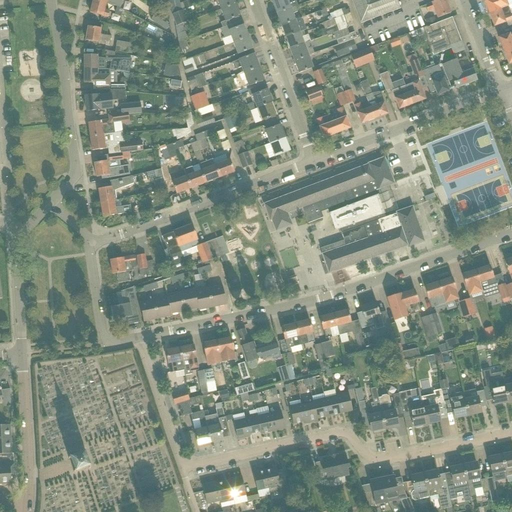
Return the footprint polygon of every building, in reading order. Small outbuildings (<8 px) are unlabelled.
[(106,3),(95,0),(92,0),(90,13),(107,17),(109,11),(104,10),(106,3)] [(174,0),(169,2),(172,14),(181,11),(178,0),(174,0)] [(216,0),(221,10),(235,4),(233,0),(216,0)] [(276,0),(272,2),(276,14),(295,7),(297,6),(295,1),(288,3),(287,0),(276,0)] [(339,4),(338,0),(332,0),(323,4),(325,9),(328,8),(339,4)] [(351,0),(360,24),(385,14),(380,0),(351,0)] [(380,0),(385,14),(400,9),(397,0),(380,0)] [(425,5),(428,12),(434,9),(437,18),(450,13),(445,0),(437,0),(431,2),(432,3),(425,5)] [(483,0),(489,13),(508,6),(505,0),(483,0)] [(220,23),(222,28),(240,21),(238,17),(240,16),(235,4),(221,10),(225,21),(220,23)] [(341,8),(343,15),(344,16),(350,14),(347,5),(341,8)] [(508,6),(489,13),(494,27),(511,19),(511,18),(510,12),(508,6)] [(122,10),(116,7),(114,14),(120,16),(122,10)] [(276,14),(281,26),(295,20),(292,13),(297,12),(295,7),(276,14)] [(149,19),(161,27),(166,18),(155,11),(149,19)] [(172,14),(176,26),(182,24),(186,22),(182,11),(181,11),(172,14)] [(327,35),(346,28),(348,28),(346,23),(353,21),(350,14),(344,16),(343,15),(322,23),(327,35)] [(461,41),(452,17),(442,21),(427,27),(427,26),(422,28),(433,55),(451,48),(450,46),(452,45),(461,41)] [(281,26),(285,37),(299,32),(295,20),(281,26)] [(230,36),(233,42),(247,37),(243,25),(241,26),(240,21),(222,28),(220,28),(224,39),(230,36)] [(175,26),(178,43),(185,41),(185,40),(194,37),(191,32),(188,33),(189,36),(187,37),(182,24),(176,26),(175,26)] [(105,45),(104,50),(109,51),(111,51),(112,46),(109,45),(110,36),(100,35),(101,29),(88,26),(85,40),(98,43),(98,44),(105,45)] [(346,28),(327,35),(327,36),(326,37),(328,43),(326,43),(328,48),(353,40),(350,34),(349,34),(346,28)] [(285,37),(289,49),(304,44),(301,37),(305,36),(303,30),(299,32),(285,37)] [(511,32),(498,38),(503,51),(511,47),(511,32)] [(247,37),(233,42),(237,54),(252,49),(247,37)] [(168,38),(165,45),(171,48),(173,43),(172,40),(168,38)] [(334,47),(337,58),(357,51),(353,40),(334,47)] [(115,51),(127,53),(128,43),(116,41),(115,47),(115,51)] [(185,41),(178,43),(179,49),(187,46),(185,41)] [(289,49),(294,61),(308,56),(314,53),(309,42),(304,44),(289,49)] [(511,47),(503,51),(508,64),(511,62),(511,47)] [(374,60),(369,48),(350,56),(355,67),(374,60)] [(476,80),(464,50),(451,55),(453,61),(441,65),(446,78),(447,80),(453,78),(454,82),(453,83),(454,85),(455,84),(456,88),(476,80)] [(182,62),(184,67),(183,67),(185,74),(197,70),(196,67),(205,63),(202,54),(182,62)] [(241,67),(243,73),(259,67),(254,54),(232,62),(234,69),(241,67)] [(409,63),(415,80),(423,77),(415,54),(409,56),(411,62),(409,63)] [(84,55),(84,69),(97,69),(105,70),(105,62),(110,62),(109,70),(117,71),(129,73),(131,59),(105,59),(97,58),(97,55),(84,55)] [(308,56),(294,61),(298,73),(313,68),(308,56)] [(344,92),(343,92),(348,104),(355,101),(351,90),(340,60),(334,62),(344,92)] [(172,65),(170,77),(180,76),(178,66),(172,65)] [(422,71),(430,93),(430,91),(435,89),(437,95),(439,94),(440,96),(446,94),(445,92),(448,91),(443,77),(434,81),(432,76),(441,73),(438,65),(422,71)] [(246,87),(247,91),(263,86),(261,81),(263,80),(259,67),(243,73),(248,86),(246,87)] [(116,83),(117,71),(109,70),(106,70),(105,70),(97,69),(84,69),(84,83),(94,83),(95,83),(95,87),(105,87),(105,90),(125,90),(125,83),(116,83)] [(313,72),(317,85),(324,82),(320,70),(313,72)] [(379,75),(386,91),(393,88),(387,72),(379,75)] [(188,86),(189,85),(196,83),(198,89),(206,85),(202,73),(186,79),(188,86)] [(418,81),(405,86),(412,105),(425,99),(418,81)] [(272,103),(267,90),(265,90),(263,86),(247,91),(249,96),(252,95),(256,108),(272,103)] [(412,105),(405,86),(397,89),(392,91),(399,110),(412,105)] [(341,87),(334,89),(336,95),(343,92),(341,87)] [(306,94),(309,102),(322,97),(319,89),(306,94)] [(348,104),(343,92),(336,95),(340,107),(348,104)] [(369,104),(374,119),(387,114),(380,95),(373,98),(371,94),(366,96),(369,104)] [(85,97),(86,111),(109,109),(108,101),(99,102),(98,95),(85,97)] [(207,99),(193,105),(195,111),(209,106),(207,99)] [(140,103),(120,105),(121,113),(121,115),(128,115),(141,113),(140,103)] [(277,116),(272,103),(256,108),(261,121),(265,120),(266,125),(276,121),(275,116),(277,116)] [(374,119),(369,104),(361,107),(360,103),(354,105),(361,124),(374,119)] [(206,107),(194,111),(195,118),(214,111),(211,105),(206,107)] [(340,119),(332,122),(336,133),(350,128),(342,108),(337,110),(340,119)] [(121,113),(108,115),(109,120),(109,123),(113,123),(121,122),(121,124),(129,123),(128,115),(121,115),(121,113)] [(336,133),(332,122),(329,115),(316,120),(323,138),(336,133)] [(195,122),(198,129),(215,122),(212,116),(195,122)] [(234,116),(225,119),(229,130),(238,127),(234,116)] [(98,122),(88,123),(90,137),(115,133),(113,123),(109,123),(109,120),(98,122)] [(265,131),(270,144),(285,138),(280,125),(278,126),(276,121),(266,125),(268,129),(265,131)] [(210,130),(202,133),(204,139),(212,135),(210,130)] [(115,133),(90,137),(92,151),(102,149),(110,148),(116,147),(116,142),(124,141),(123,133),(117,133),(115,133)] [(204,139),(202,133),(194,136),(197,142),(190,144),(194,153),(207,148),(204,139)] [(285,138),(270,144),(264,146),(269,159),(290,151),(285,138)] [(181,141),(173,144),(175,150),(183,147),(181,141)] [(233,143),(238,155),(246,152),(242,141),(233,143)] [(142,143),(119,146),(120,153),(122,153),(129,152),(143,151),(142,143)] [(168,153),(175,150),(173,144),(166,146),(160,149),(160,151),(162,155),(163,158),(169,156),(168,153)] [(114,154),(113,153),(108,154),(109,162),(123,160),(123,159),(130,158),(129,152),(122,153),(120,153),(119,153),(114,154)] [(237,156),(242,169),(252,165),(247,152),(246,152),(237,156)] [(385,218),(382,208),(376,191),(382,189),(394,184),(394,183),(384,158),(368,164),(368,165),(264,204),(264,205),(267,214),(270,220),(271,219),(276,232),(292,225),(289,218),(294,216),(294,218),(304,214),(307,224),(323,218),(321,212),(328,209),(335,230),(340,229),(346,246),(322,254),(325,264),(329,273),(393,251),(408,246),(408,247),(424,242),(412,207),(396,213),(396,214),(391,216),(385,218)] [(198,164),(200,171),(205,183),(219,178),(215,165),(212,159),(198,164)] [(229,160),(215,165),(219,178),(234,172),(229,160)] [(104,161),(94,163),(96,177),(101,176),(101,179),(129,174),(128,165),(124,166),(113,167),(108,168),(107,161),(104,161)] [(183,170),(186,176),(191,189),(205,183),(200,171),(194,173),(191,167),(183,170)] [(98,189),(100,203),(113,201),(112,191),(133,183),(132,176),(115,180),(109,181),(110,187),(98,189)] [(186,176),(171,182),(176,194),(191,189),(186,176)] [(162,178),(154,180),(157,189),(165,187),(162,178)] [(113,201),(100,203),(102,217),(115,215),(131,212),(130,205),(114,207),(113,201)] [(191,225),(173,232),(180,252),(181,252),(196,247),(202,263),(212,260),(206,243),(198,245),(196,240),(197,240),(191,225)] [(180,252),(173,232),(161,236),(163,240),(167,249),(163,251),(172,273),(186,268),(181,252),(180,252)] [(222,236),(206,243),(212,260),(229,253),(222,236)] [(154,270),(152,260),(146,262),(144,254),(137,256),(140,275),(149,274),(148,271),(154,270)] [(132,271),(131,267),(135,266),(135,262),(134,256),(110,260),(112,274),(116,273),(118,283),(130,281),(128,271),(132,271)] [(489,266),(475,270),(482,292),(482,294),(490,292),(489,289),(496,287),(489,266)] [(482,292),(475,270),(462,274),(469,296),(482,292)] [(295,277),(287,280),(289,287),(290,287),(293,294),(300,292),(298,284),(295,277)] [(451,278),(438,282),(442,295),(445,304),(458,299),(455,290),(451,278)] [(442,295),(438,282),(424,287),(431,308),(437,306),(434,297),(442,295)] [(502,300),(509,298),(504,286),(505,286),(504,284),(497,286),(502,300)] [(222,286),(208,289),(212,307),(226,305),(222,286)] [(123,305),(111,308),(114,320),(126,317),(128,325),(140,322),(133,287),(120,291),(123,305)] [(208,289),(195,292),(198,308),(198,310),(212,307),(208,289)] [(194,290),(180,292),(184,311),(198,308),(195,292),(194,292),(194,290)] [(414,290),(400,294),(404,307),(411,305),(414,314),(421,312),(414,290)] [(167,297),(170,314),(171,314),(184,311),(180,292),(167,295),(167,297)] [(404,307),(400,294),(387,299),(394,320),(407,316),(404,307)] [(167,297),(153,300),(157,319),(171,316),(171,314),(170,314),(167,297)] [(476,313),(471,298),(465,300),(470,315),(476,313)] [(157,319),(153,300),(139,303),(143,322),(157,319)] [(470,315),(465,300),(458,302),(463,318),(470,315)] [(391,331),(389,325),(385,312),(379,314),(375,302),(360,307),(364,321),(372,318),(375,331),(379,329),(381,334),(391,331)] [(347,310),(334,314),(339,336),(353,333),(347,310)] [(339,336),(334,314),(320,317),(326,340),(339,336)] [(436,314),(428,316),(434,335),(442,333),(436,314)] [(434,335),(428,316),(420,319),(428,342),(435,340),(434,335)] [(309,320),(295,324),(299,339),(306,338),(308,344),(315,343),(312,330),(309,320)] [(295,324),(282,327),(284,337),(287,350),(291,349),(293,348),(301,346),(299,339),(295,324)] [(236,332),(246,362),(247,362),(248,367),(251,368),(255,367),(256,365),(254,359),(262,357),(263,360),(272,357),(272,359),(280,357),(275,342),(259,347),(258,345),(254,346),(253,343),(248,345),(246,339),(247,339),(244,329),(236,332)] [(365,350),(361,333),(354,335),(359,352),(365,350)] [(231,338),(217,341),(221,363),(234,360),(235,362),(238,361),(236,352),(234,353),(233,351),(231,338)] [(221,363),(217,341),(203,343),(207,365),(221,363)] [(320,344),(321,344),(324,355),(336,352),(333,341),(320,344)] [(445,343),(438,346),(440,353),(447,350),(445,343)] [(321,371),(325,370),(327,370),(323,356),(324,355),(321,344),(320,344),(314,345),(321,371)] [(391,346),(390,347),(394,363),(404,360),(400,344),(395,345),(391,346)] [(179,348),(184,370),(185,375),(192,374),(191,372),(198,370),(193,345),(179,348)] [(176,371),(184,370),(179,348),(165,351),(168,364),(170,373),(176,372),(176,371)] [(292,352),(283,355),(286,367),(287,366),(288,372),(293,371),(291,365),(295,364),(292,352)] [(244,363),(237,365),(240,379),(242,381),(249,378),(244,363)] [(212,369),(203,371),(207,393),(217,391),(212,369)] [(207,393),(203,371),(197,372),(201,394),(207,393)] [(480,376),(483,391),(484,391),(486,401),(493,399),(494,405),(507,402),(503,379),(488,382),(487,375),(480,376)] [(509,378),(503,379),(507,402),(511,400),(511,384),(510,385),(509,378)] [(439,381),(440,390),(443,403),(444,405),(451,403),(454,418),(467,415),(463,392),(448,395),(447,388),(448,388),(446,380),(439,381)] [(384,429),(378,398),(376,388),(370,389),(373,406),(372,407),(373,415),(368,416),(371,432),(372,432),(373,435),(380,433),(380,430),(384,429)] [(323,392),(324,399),(328,416),(340,414),(336,396),(335,389),(323,392)] [(229,398),(227,390),(219,392),(220,393),(221,399),(229,398)] [(434,391),(433,392),(434,394),(436,404),(443,403),(440,390),(434,391)] [(176,404),(176,405),(188,401),(189,400),(186,391),(171,396),(174,405),(176,404)] [(487,406),(486,401),(484,391),(483,391),(476,392),(476,396),(470,397),(469,391),(463,392),(467,415),(481,413),(479,408),(487,406)] [(348,393),(336,396),(340,414),(352,411),(348,393)] [(399,394),(401,406),(401,405),(403,417),(411,415),(413,427),(426,424),(422,401),(421,397),(420,396),(406,399),(405,393),(399,394)] [(394,407),(401,406),(399,394),(392,395),(394,407)] [(381,398),(378,398),(384,429),(398,426),(394,410),(387,411),(386,408),(389,407),(391,405),(389,397),(386,395),(382,396),(381,398)] [(208,401),(207,396),(201,398),(202,405),(209,404),(208,401)] [(312,401),(313,404),(316,419),(317,419),(328,416),(324,399),(312,401)] [(439,421),(436,406),(429,408),(428,400),(422,401),(426,424),(439,421)] [(188,401),(176,405),(178,411),(189,407),(188,401)] [(357,402),(360,415),(366,413),(363,401),(357,402)] [(301,406),(302,406),(301,404),(289,407),(293,424),(305,422),(301,406)] [(313,404),(302,406),(301,406),(305,422),(305,424),(317,421),(317,419),(316,419),(313,404)] [(215,408),(217,419),(224,418),(221,407),(215,408)] [(244,417),(245,419),(249,434),(260,432),(257,417),(257,416),(257,414),(256,414),(255,410),(249,412),(249,416),(244,417)] [(210,443),(205,421),(204,417),(202,412),(202,411),(190,414),(198,446),(210,443)] [(281,411),(269,414),(273,431),(285,429),(281,411)] [(249,434),(245,419),(244,417),(243,413),(232,416),(232,415),(225,417),(226,421),(233,420),(235,430),(237,439),(249,437),(249,434)] [(269,414),(257,416),(257,417),(260,432),(261,434),(273,431),(269,414)] [(211,420),(205,421),(210,443),(223,440),(220,425),(212,426),(211,420)] [(0,439),(10,439),(9,432),(10,432),(10,425),(0,425),(0,439)] [(10,439),(0,439),(0,454),(6,454),(12,454),(11,447),(10,447),(10,439)] [(73,472),(76,473),(77,471),(88,467),(89,469),(90,468),(84,451),(84,450),(78,452),(79,454),(71,457),(69,456),(68,458),(70,459),(74,470),(73,472)] [(511,453),(502,455),(506,477),(511,475),(511,453)] [(324,466),(322,467),(323,473),(323,474),(325,474),(327,480),(338,477),(348,475),(346,468),(349,468),(347,461),(345,462),(343,455),(336,456),(335,455),(330,456),(330,458),(322,459),(324,466)] [(495,490),(493,480),(506,477),(502,455),(488,458),(491,468),(492,474),(492,477),(486,479),(489,491),(494,490),(495,490)] [(482,488),(480,480),(479,478),(478,472),(476,463),(463,466),(469,493),(468,493),(469,497),(475,496),(474,489),(482,488)] [(5,466),(0,465),(0,484),(3,484),(3,483),(10,483),(10,484),(11,484),(10,475),(14,475),(14,464),(5,464),(5,466)] [(463,466),(450,468),(453,484),(460,482),(464,502),(470,501),(469,497),(468,493),(469,493),(463,466)] [(264,471),(268,489),(270,496),(281,494),(281,495),(289,493),(285,480),(279,481),(276,469),(264,471)] [(447,485),(446,484),(444,474),(438,475),(437,471),(435,471),(435,470),(430,471),(430,473),(424,474),(429,497),(437,495),(440,509),(446,508),(451,507),(450,499),(449,499),(446,485),(447,485)] [(257,491),(268,489),(264,471),(253,474),(257,491)] [(429,497),(424,474),(418,475),(417,474),(412,475),(412,476),(411,477),(412,481),(406,483),(407,487),(409,492),(408,492),(410,494),(411,499),(414,501),(418,500),(419,499),(429,497)] [(407,498),(401,485),(396,486),(394,476),(389,477),(388,475),(381,476),(386,502),(397,500),(398,500),(407,498)] [(228,480),(228,481),(229,481),(233,498),(246,495),(241,476),(228,480)] [(386,502),(381,476),(375,478),(375,480),(370,481),(372,491),(364,493),(368,506),(375,505),(375,504),(386,502)] [(483,492),(489,491),(486,479),(480,480),(482,488),(483,492)] [(233,498),(229,481),(228,481),(222,483),(216,484),(220,501),(219,501),(221,508),(234,505),(233,498)] [(216,484),(216,482),(202,485),(206,504),(219,501),(220,501),(216,484)] [(453,484),(447,485),(446,485),(449,499),(450,499),(456,498),(453,486),(453,484)] [(281,503),(283,510),(291,508),(289,500),(281,503)]
